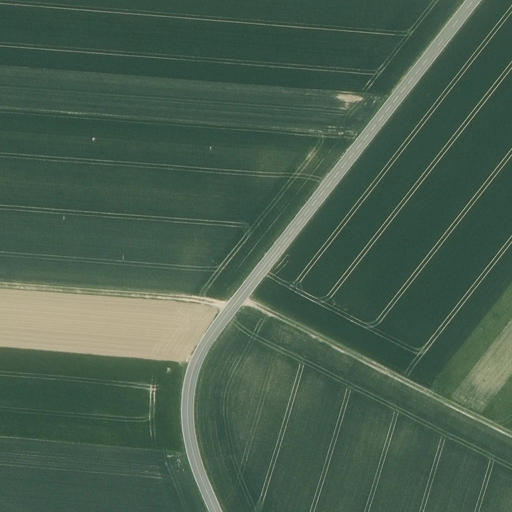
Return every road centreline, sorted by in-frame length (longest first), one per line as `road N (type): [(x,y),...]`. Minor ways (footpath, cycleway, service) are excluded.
road 1 (unclassified): [(215,511),(187,430),(197,358),(472,0)]
road 2 (track): [(511,440),(250,305),(0,286)]
